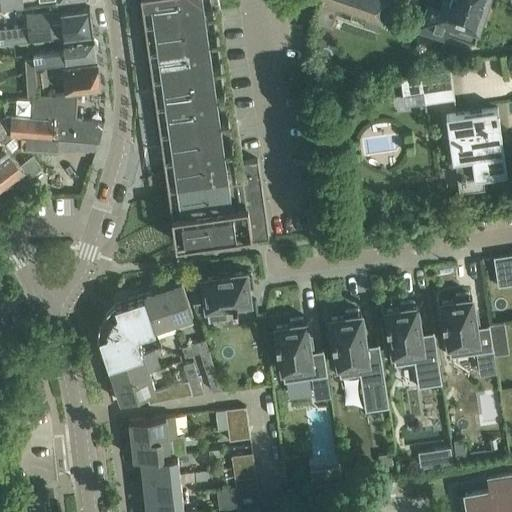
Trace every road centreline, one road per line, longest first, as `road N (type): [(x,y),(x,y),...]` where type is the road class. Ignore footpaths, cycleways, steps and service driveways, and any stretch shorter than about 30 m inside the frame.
road 1 (residential): [(110,0),(122,95),(112,172),(86,253),(70,285),(45,308)]
road 2 (residential): [(272,248),(275,265),(287,270),(511,235)]
road 3 (residential): [(45,308),(73,392),(90,511)]
